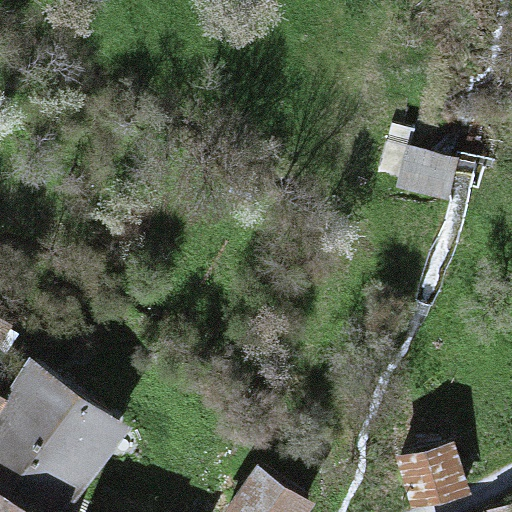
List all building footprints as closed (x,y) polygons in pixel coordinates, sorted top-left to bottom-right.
[(462,155),(403,139),(392,183),(450,199),(462,155)] [(0,339),(8,325),(0,320),(0,339)] [(70,511),(131,417),(30,353),(0,401),(0,471),(64,511),(70,511)] [(449,434),(394,456),(416,511),(421,511),(472,492),(449,434)] [(308,511),(319,494),(260,461),(231,511),(308,511)] [(57,511),(0,486),(0,511),(57,511)] [(511,511),(511,498),(478,508),(478,511),(511,511)]
